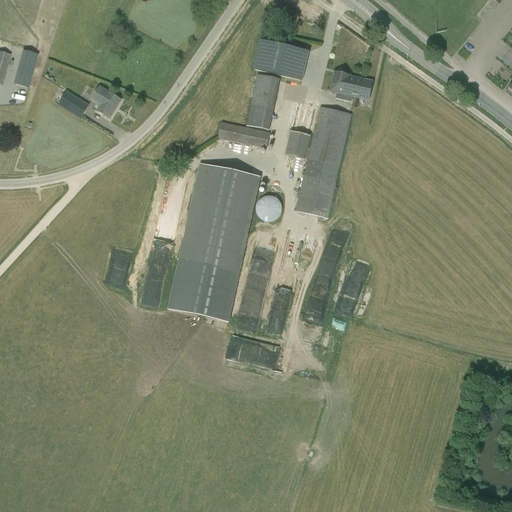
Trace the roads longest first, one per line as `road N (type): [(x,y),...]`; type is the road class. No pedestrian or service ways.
road 1 (unclassified): [(238,0),(151,122),(86,167)]
road 2 (secondary): [(511,123),(350,0)]
road 3 (unclassified): [(0,271),(86,167)]
